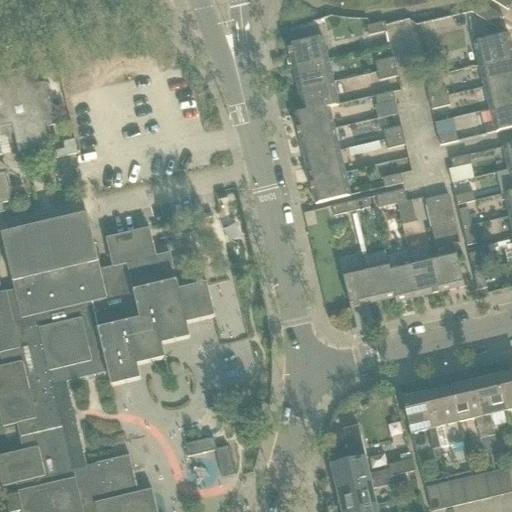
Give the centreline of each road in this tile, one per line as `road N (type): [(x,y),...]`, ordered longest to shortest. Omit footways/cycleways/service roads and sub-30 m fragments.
road 1 (tertiary): [(307,372),(240,86)]
road 2 (tertiary): [(307,372),(511,326)]
road 3 (tertiary): [(269,511),(307,372)]
